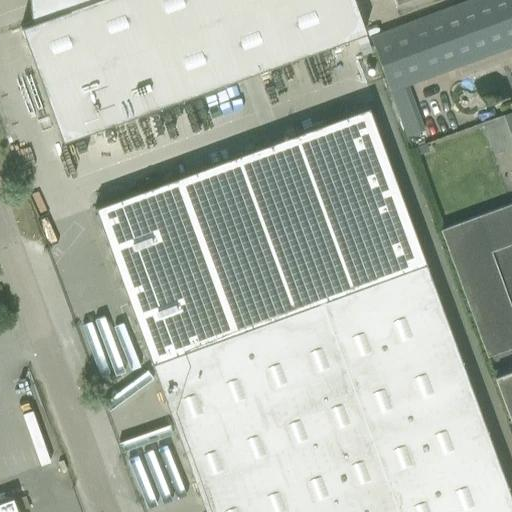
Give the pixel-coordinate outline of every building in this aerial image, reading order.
[(94,0),(20,27),(62,141),(365,33),(352,0),(94,0)] [(511,0),(469,0),(369,37),(390,92),(511,46),(511,0)] [(511,511),(511,502),(424,263),(367,107),(94,208),(151,363),(205,511),(511,511)] [(511,112),(503,116),(504,119),(511,140),(511,112)] [(511,203),(439,230),(452,264),(511,242),(511,203)] [(511,242),(452,264),(486,357),(511,347),(511,242)] [(511,371),(494,378),(511,427),(511,371)] [(25,496),(16,499),(20,511),(29,508),(25,496)] [(0,511),(18,511),(13,497),(0,501),(0,511)]
